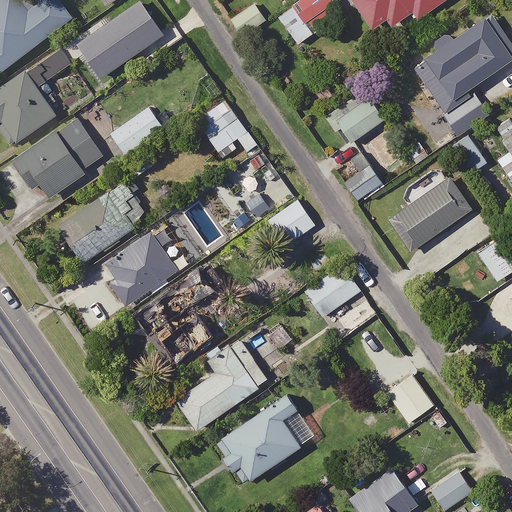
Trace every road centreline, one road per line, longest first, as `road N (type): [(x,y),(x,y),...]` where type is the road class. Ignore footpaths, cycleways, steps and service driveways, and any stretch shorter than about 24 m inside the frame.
road 1 (residential): [(185,0),(511,470)]
road 2 (secondary): [(0,344),(116,511)]
